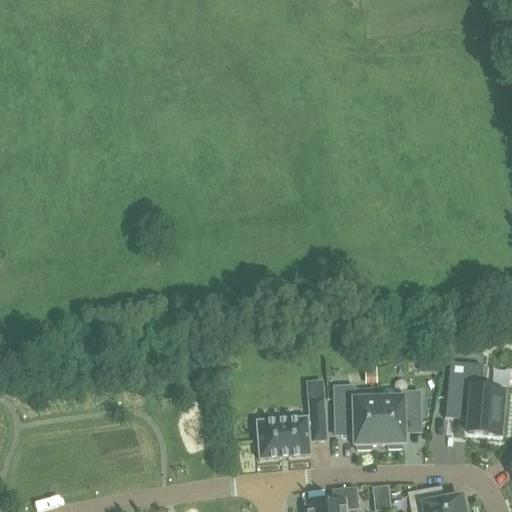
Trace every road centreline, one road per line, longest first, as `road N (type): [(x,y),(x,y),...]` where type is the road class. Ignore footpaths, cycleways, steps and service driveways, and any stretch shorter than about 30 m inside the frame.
road 1 (residential): [(266,483),(461,474),(488,493),(496,511)]
road 2 (residential): [(82,511),(266,483)]
